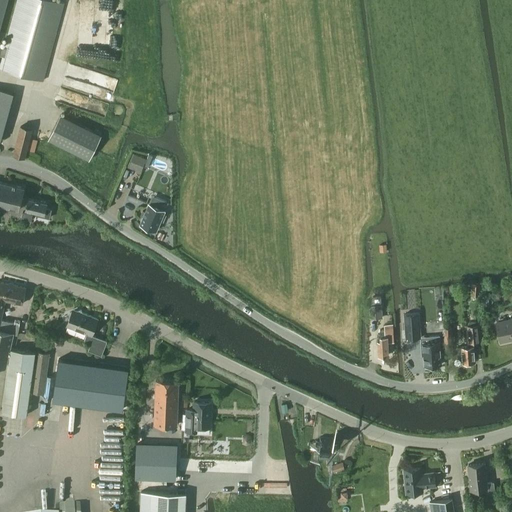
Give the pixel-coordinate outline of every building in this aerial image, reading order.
[(0,69),(43,81),(64,4),(50,0),(18,0),(5,47),(2,46),(0,53),(0,55),(3,57),(0,66),(0,69)] [(14,93),(0,89),(0,141),(14,93)] [(101,135),(60,115),(48,139),(89,159),(101,135)] [(21,126),(14,155),(25,158),(32,129),(21,126)] [(127,166),(133,168),(138,171),(139,168),(144,157),(133,153),(127,166)] [(148,155),(144,166),(147,167),(152,156),(152,155),(149,154),(148,155)] [(0,207),(19,212),(21,204),(22,198),(24,187),(0,181),(0,207)] [(149,203),(145,212),(143,211),(141,215),(143,216),(140,224),(156,230),(161,220),(163,221),(166,215),(163,214),(168,202),(154,197),(153,200),(151,199),(149,203)] [(22,198),(21,204),(27,205),(26,210),(27,210),(27,212),(23,211),(21,218),(31,220),(33,214),(30,213),(30,211),(36,212),(36,215),(49,218),(51,209),(46,208),(47,203),(28,198),(28,199),(22,198)] [(380,252),(387,251),(386,242),(379,243),(380,252)] [(0,322),(1,319),(5,300),(4,300),(8,283),(0,281),(0,322)] [(4,300),(5,300),(22,304),(25,287),(14,285),(13,283),(10,282),(9,283),(8,283),(4,300)] [(471,295),(480,296),(480,283),(472,282),(471,295)] [(370,318),(382,317),(381,298),(369,299),(370,318)] [(91,342),(88,349),(102,354),(107,340),(91,334),(98,318),(82,312),(81,309),(69,313),(70,316),(70,317),(67,326),(87,333),(84,340),(91,342)] [(404,314),(406,338),(421,337),(419,313),(404,314)] [(511,318),(497,322),(501,341),(509,340),(509,338),(511,336),(511,318)] [(0,329),(13,332),(13,333),(17,334),(18,329),(19,323),(1,319),(0,322),(0,329)] [(462,346),(458,346),(458,356),(462,356),(463,362),(475,361),(473,345),(473,341),(481,340),(479,324),(477,324),(477,321),(476,320),(469,321),(468,322),(468,325),(466,325),(467,336),(468,345),(462,346)] [(19,323),(18,329),(25,331),(27,323),(20,321),(19,323)] [(388,341),(394,341),(393,324),(384,324),(385,329),(380,329),(380,333),(378,333),(378,336),(377,336),(379,355),(389,354),(388,341)] [(452,327),(444,327),(445,347),(452,347),(452,327)] [(0,365),(5,366),(13,333),(13,332),(0,329),(0,365)] [(422,342),(424,365),(441,364),(439,336),(427,337),(427,341),(422,342)] [(35,352),(11,348),(3,412),(27,415),(35,352)] [(49,353),(37,352),(32,391),(44,392),(49,353)] [(58,358),(53,398),(122,407),(127,367),(58,358)] [(154,423),(160,423),(177,424),(179,379),(156,378),(154,423)] [(210,427),(211,401),(194,400),(194,409),(187,409),(186,430),(193,430),(194,426),(210,427)] [(334,444),(334,438),(321,437),(320,441),(317,441),(316,447),(320,448),(319,451),(333,453),(333,452),(336,452),(337,444),(334,444)] [(138,441),(136,476),(175,477),(177,456),(177,443),(138,441)] [(334,472),(344,468),(344,464),(343,461),(332,465),(332,468),(334,472)] [(488,498),(496,498),(494,481),(487,482),(485,462),(468,464),(471,489),(487,487),(488,498)] [(422,486),(435,485),(434,472),(420,474),(420,467),(403,469),(406,492),(422,491),(422,486)] [(185,511),(186,492),(141,490),(140,511),(185,511)] [(454,511),(452,498),(428,502),(429,511),(454,511)]
